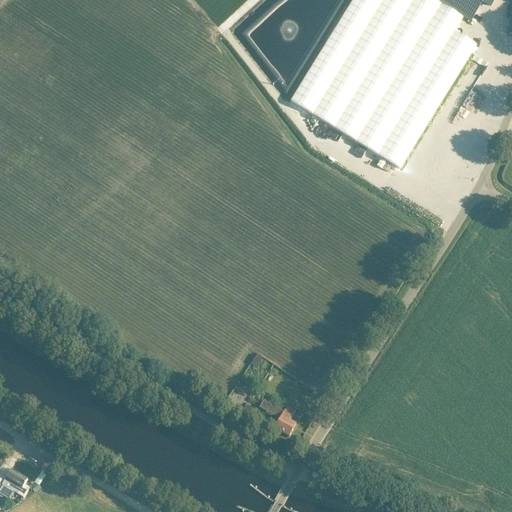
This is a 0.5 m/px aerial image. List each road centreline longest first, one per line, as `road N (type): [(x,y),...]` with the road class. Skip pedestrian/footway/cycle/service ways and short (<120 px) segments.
road 1 (track): [(0,291),(295,474),(377,511)]
road 2 (unclassified): [(274,511),(475,192)]
road 3 (track): [(0,425),(145,511)]
